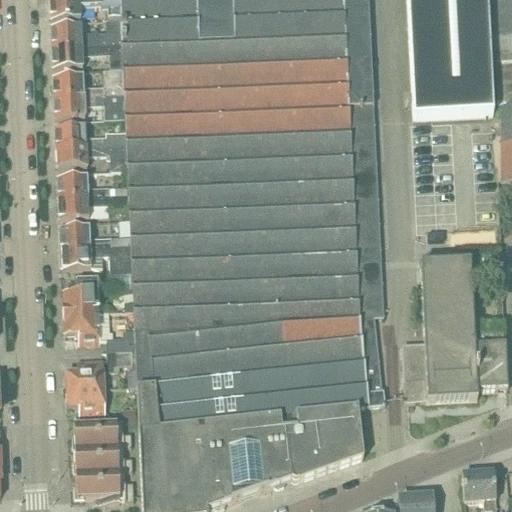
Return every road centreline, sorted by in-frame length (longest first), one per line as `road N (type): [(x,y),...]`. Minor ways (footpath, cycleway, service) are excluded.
road 1 (secondary): [(36,511),(14,0)]
road 2 (secondary): [(309,511),(511,435)]
